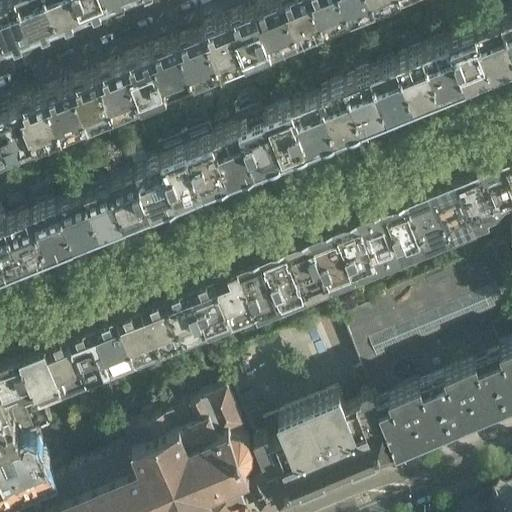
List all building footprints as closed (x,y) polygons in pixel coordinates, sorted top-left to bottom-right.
[(32,26),(21,0),(0,0),(0,18),(7,36),(32,26)] [(59,15),(52,0),(21,0),(32,26),(59,15)] [(84,4),(82,0),(52,0),(59,15),(84,4)] [(270,40),(253,0),(228,10),(244,51),(270,40)] [(296,30),(283,0),(253,0),(270,40),(296,30)] [(322,19),(313,0),(283,0),(296,30),(322,19)] [(348,8),(344,0),(313,0),(322,19),(348,8)] [(368,0),(344,0),(348,8),(368,0)] [(511,6),(500,11),(511,39),(511,6)] [(244,51),(228,10),(202,21),(219,62),(244,51)] [(511,53),(511,39),(500,11),(474,21),(491,62),(511,53)] [(219,62),(202,21),(176,31),(193,72),(195,77),(209,71),(207,66),(219,62)] [(491,62),(474,21),(447,32),(464,73),(491,62)] [(193,72),(176,31),(151,42),(167,83),(193,72)] [(464,73),(447,32),(422,43),(438,83),(464,73)] [(167,83),(151,42),(124,53),(141,94),(167,83)] [(438,83),(422,43),(395,53),(412,94),(438,83)] [(141,94),(124,53),(98,63),(114,104),(141,94)] [(412,94),(395,53),(370,64),(386,104),(412,94)] [(114,104),(98,63),(72,74),(88,115),(114,104)] [(386,104),(370,64),(343,74),(360,115),(386,104)] [(88,115),(72,74),(44,86),(61,126),(88,115)] [(360,115),(343,74),(318,85),(335,125),(360,115)] [(318,85),(291,96),(307,136),(335,125),(318,85)] [(61,126),(44,86),(19,96),(36,141),(38,144),(52,138),(49,131),(61,126)] [(307,136),(291,96),(289,91),(274,97),(276,102),(265,106),(281,147),(307,136)] [(36,141),(19,96),(0,103),(0,127),(8,148),(23,142),(25,145),(36,141)] [(281,147),(265,106),(240,116),(256,157),(281,147)] [(256,157),(240,116),(213,127),(229,168),(256,157)] [(0,150),(8,148),(0,127),(0,150)] [(229,168),(213,127),(186,138),(203,178),(229,168)] [(203,178),(186,138),(161,148),(177,189),(203,178)] [(511,139),(501,144),(511,170),(511,184),(511,185),(511,188),(511,139)] [(511,184),(511,170),(501,144),(479,153),(496,196),(506,187),(511,185),(511,184)] [(177,189),(161,148),(135,158),(136,160),(151,199),(177,189)] [(496,196),(479,153),(455,163),(472,206),(496,196)] [(151,199),(136,160),(109,171),(125,210),(151,199)] [(475,213),(472,206),(455,163),(431,173),(451,223),(475,213)] [(125,210),(109,171),(83,182),(99,221),(125,210)] [(451,223),(431,173),(407,182),(427,233),(451,223)] [(99,221),(83,182),(58,192),(74,231),(99,221)] [(427,233),(407,182),(382,193),(402,243),(427,233)] [(74,231),(58,192),(32,203),(48,241),(74,231)] [(402,243),(382,193),(356,203),(376,253),(402,243)] [(48,241),(32,203),(5,214),(20,252),(48,241)] [(376,253),(356,203),(332,213),(353,263),(376,253)] [(353,263),(332,213),(308,222),(328,272),(353,263)] [(0,260),(20,252),(5,214),(0,215),(0,260)] [(328,272),(308,222),(284,232),(304,282),(328,272)] [(304,282),(284,232),(260,242),(280,292),(304,282)] [(511,259),(511,258),(508,248),(510,246),(504,232),(491,237),(502,264),(511,259)] [(511,287),(506,274),(502,264),(491,237),(339,298),(366,364),(368,369),(377,365),(409,351),(410,354),(414,353),(422,371),(433,367),(425,348),(429,346),(428,344),(476,323),(477,326),(482,324),(489,343),(500,339),(493,320),(497,318),(496,315),(507,310),(511,308),(511,287)] [(280,292),(260,242),(237,251),(256,299),(257,301),(280,292)] [(256,299),(237,251),(213,261),(232,308),(256,299)] [(511,271),(511,259),(502,264),(506,274),(511,271)] [(232,308),(213,261),(189,271),(208,318),(232,308)] [(208,318),(189,271),(165,280),(184,327),(208,318)] [(184,327),(165,280),(141,290),(160,337),(184,327)] [(160,337),(141,290),(117,300),(136,347),(160,337)] [(136,347),(117,300),(93,309),(112,356),(125,351),(128,353),(134,350),(136,347)] [(112,356),(93,309),(68,319),(87,366),(112,356)] [(510,392),(511,390),(511,320),(511,318),(507,310),(496,315),(497,318),(493,320),(500,339),(489,343),(510,392)] [(87,366),(68,319),(44,329),(63,376),(76,371),(80,372),(86,370),(87,366)] [(510,392),(489,343),(482,324),(477,326),(476,323),(428,344),(429,346),(425,348),(433,367),(453,416),(499,396),(506,393),(510,392)] [(63,376),(44,329),(20,339),(35,376),(39,385),(63,376)] [(35,376),(20,339),(0,346),(0,376),(0,378),(6,380),(17,375),(18,380),(22,381),(35,376)] [(369,372),(368,369),(366,364),(359,366),(362,375),(369,372)] [(380,373),(377,365),(368,369),(369,372),(371,377),(380,373)] [(453,416),(433,367),(422,371),(377,390),(375,391),(395,440),(397,440),(398,439),(399,439),(399,438),(417,431),(418,431),(419,430),(420,430),(421,430),(421,429),(426,427),(428,427),(429,426),(434,424),(435,424),(436,423),(437,423),(438,422),(439,421),(446,418),(447,418),(448,418),(449,418),(450,417),(451,417),(453,416)] [(395,440),(375,391),(377,390),(371,377),(362,380),(360,385),(362,389),(345,396),(340,383),(277,409),(282,423),(267,429),(265,424),(254,428),(266,457),(280,489),(395,440)] [(241,463),(239,462),(246,459),(243,453),(245,452),(246,451),(248,449),(249,447),(250,444),(251,442),(251,440),(251,438),(251,437),(250,435),(250,433),(248,431),(248,430),(246,428),(244,426),(242,425),(239,424),(237,424),(235,423),(233,423),(231,424),(228,417),(241,412),(226,379),(125,421),(131,435),(61,465),(38,474),(39,475),(39,476),(40,476),(46,492),(45,492),(46,494),(37,497),(43,511),(42,511),(41,511),(221,511),(240,504),(239,503),(241,502),(240,502),(241,501),(242,500),(242,499),(242,497),(242,496),(247,493),(247,492),(248,492),(248,491),(249,490),(249,489),(248,488),(248,487),(246,487),(245,487),(244,486),(246,485),(247,483),(247,481),(248,479),(248,478),(248,476),(248,475),(248,473),(247,471),(247,469),(246,468),(245,467),(244,465),(241,463)] [(7,417),(0,400),(0,439),(20,431),(20,432),(38,424),(46,420),(42,411),(16,422),(13,415),(7,417)] [(50,464),(35,430),(40,429),(38,424),(20,432),(20,431),(0,439),(0,490),(0,491),(39,475),(38,474),(61,465),(59,461),(50,464)] [(280,489),(266,457),(257,460),(259,464),(251,467),(256,481),(253,482),(251,485),(257,498),(280,489)]
